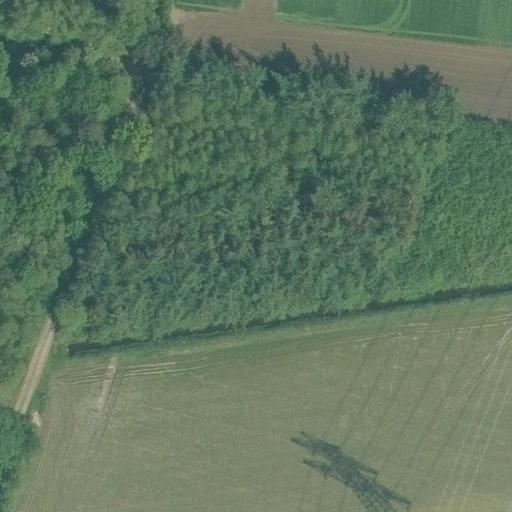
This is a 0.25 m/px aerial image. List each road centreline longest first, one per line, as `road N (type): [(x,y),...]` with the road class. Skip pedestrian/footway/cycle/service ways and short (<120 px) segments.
road 1 (track): [(143,0),(136,76),(115,149),(0,455)]
road 2 (track): [(137,59),(0,36)]
